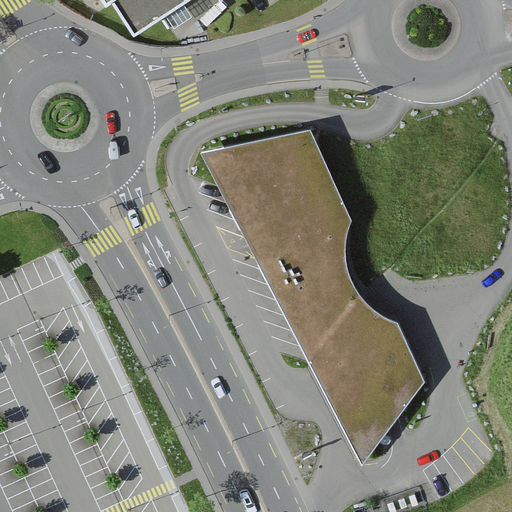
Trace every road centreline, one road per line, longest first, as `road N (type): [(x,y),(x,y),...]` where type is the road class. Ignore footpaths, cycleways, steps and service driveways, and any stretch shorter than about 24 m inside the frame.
road 1 (secondary): [(286,511),(113,160)]
road 2 (secondary): [(67,182),(175,365),(245,511)]
road 3 (residential): [(126,97),(375,41)]
road 4 (residential): [(375,41),(405,77),(435,82),(473,58),(482,24)]
